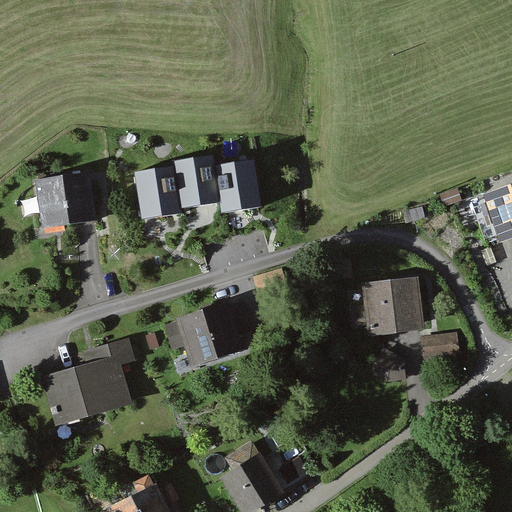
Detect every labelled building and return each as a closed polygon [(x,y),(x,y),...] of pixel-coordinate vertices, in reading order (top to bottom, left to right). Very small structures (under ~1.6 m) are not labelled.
[(176,163),(137,169),(143,210),(186,204),(186,197),(217,193),(218,200),(260,194),(254,153),(212,159),(211,151),(175,156),(176,163)] [(88,170),(36,178),(43,220),(94,212),(88,170)] [(511,190),(482,202),(500,252),(511,248),(511,190)] [(288,269),(258,279),(267,307),(297,297),(288,269)] [(422,269),(362,277),(369,331),(429,323),(422,269)] [(238,302),(169,326),(178,352),(193,347),(200,368),(255,349),(238,302)] [(464,336),(426,340),(429,364),(467,360),(464,336)] [(88,369),(50,383),(67,430),(141,403),(129,370),(142,364),(134,340),(84,359),(88,369)] [(412,361),(387,353),(378,380),(403,388),(412,361)] [(269,453),(228,479),(248,511),(266,511),(295,495),(269,453)] [(178,511),(163,483),(114,510),(115,511),(178,511)]
